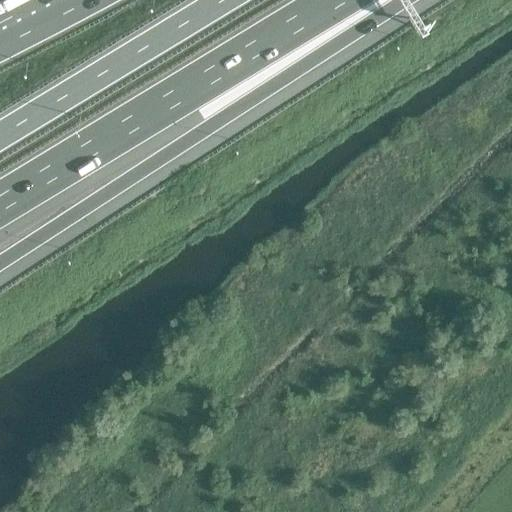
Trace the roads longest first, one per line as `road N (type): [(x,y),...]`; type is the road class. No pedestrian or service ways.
road 1 (motorway): [(0,259),(391,0)]
road 2 (motorway): [(0,202),(341,0)]
road 3 (motorway): [(0,130),(218,0)]
